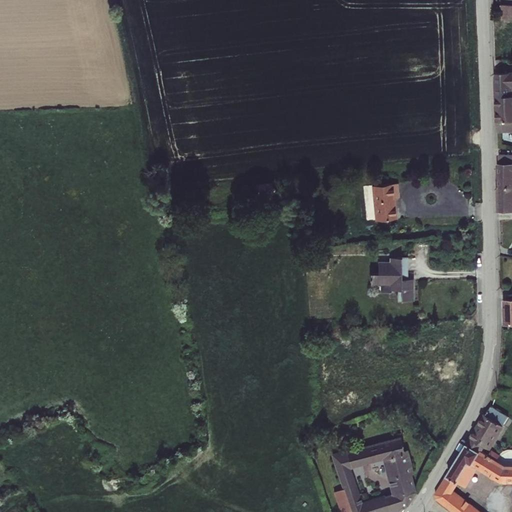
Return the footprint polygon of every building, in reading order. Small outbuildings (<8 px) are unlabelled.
[(511,5),(501,5),(500,19),(511,19),(511,5)] [(511,88),(511,72),(496,74),(496,98),(511,97),(511,89),(511,88)] [(511,97),(496,98),(499,133),(511,132),(511,97)] [(511,153),(499,153),(498,161),(499,186),(511,185),(511,153)] [(397,217),(396,197),(400,197),(398,181),(372,184),(376,219),(397,217)] [(511,185),(499,186),(499,210),(511,209),(511,185)] [(408,255),(389,256),(389,260),(378,260),(378,270),(370,270),(370,273),(372,272),(372,277),(370,277),(370,280),(371,280),(371,285),(380,283),(380,291),(391,290),(391,289),(397,289),(398,300),(414,300),(414,277),(408,276),(408,255)] [(491,449),(505,426),(503,425),(509,416),(491,405),(486,413),(484,412),(467,441),(483,450),(486,445),(491,449)] [(340,511),(382,511),(390,510),(408,504),(416,490),(412,472),(414,471),(408,448),(404,448),(400,434),(331,452),(343,488),(333,491),(340,511)] [(489,454),(483,450),(467,441),(447,474),(459,482),(467,487),(478,468),(501,481),(511,481),(511,464),(506,464),(497,459),(489,454)] [(500,454),(492,449),(489,454),(497,459),(500,454)] [(483,511),(455,489),(459,482),(447,474),(435,494),(436,497),(454,511),(483,511)]
